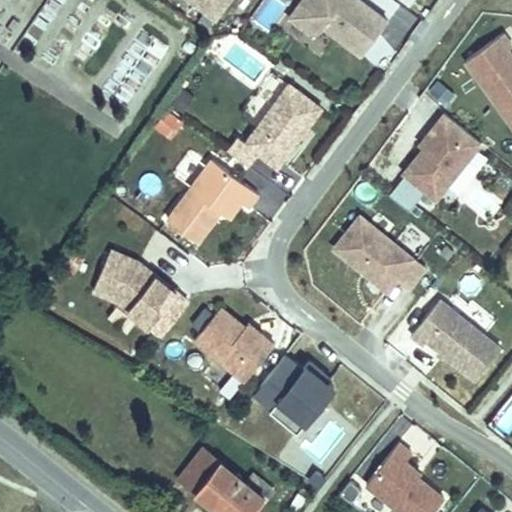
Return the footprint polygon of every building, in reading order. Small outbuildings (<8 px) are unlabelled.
[(177,0),(208,22),(223,0),(177,0)] [(383,20),(356,0),(304,0),(305,4),(295,4),(285,18),(304,32),(316,30),(319,26),(357,54),(383,20)] [(511,61),(501,47),(505,44),(496,31),(459,59),(509,126),(511,124),(511,61)] [(436,78),(428,90),(447,102),(455,90),(436,78)] [(220,148),(241,163),(252,149),(271,163),(314,104),(282,80),(271,95),(251,122),(239,139),(231,133),(220,148)] [(251,122),(271,95),(259,86),(239,113),(251,122)] [(186,116),(196,100),(184,93),(174,109),(186,116)] [(432,197),(477,140),(440,111),(430,124),(434,127),(419,147),(399,171),(432,197)] [(174,143),(185,128),(170,116),(159,132),(174,143)] [(419,147),(434,127),(430,124),(414,143),(419,147)] [(254,191),(208,157),(163,218),(193,240),(216,209),(219,212),(231,195),(237,199),(244,204),(254,191)] [(225,216),(237,199),(231,195),(219,212),(225,216)] [(422,266),(356,213),(330,246),(383,288),(393,277),(405,287),(422,266)] [(504,246),(511,234),(511,228),(499,220),(489,236),(504,246)] [(173,290),(149,271),(146,275),(134,266),(136,261),(107,249),(91,288),(114,298),(147,324),(173,290)] [(149,271),(136,261),(134,266),(146,275),(149,271)] [(473,377),(498,345),(436,296),(408,332),(420,342),(423,338),(473,377)] [(271,341),(259,331),(255,335),(217,305),(191,337),(242,378),(271,341)] [(331,384),(319,375),(321,371),(306,359),(299,367),(281,353),(248,394),(267,409),(273,402),(300,423),(331,384)] [(300,423),(273,402),(267,409),(264,413),(291,434),(300,423)] [(335,467),(359,429),(321,405),(297,444),(335,467)] [(414,474),(417,471),(401,458),(408,450),(395,439),(362,480),(402,511),(426,511),(440,495),(414,474)] [(204,449),(181,479),(223,511),(255,511),(267,498),(248,483),(204,449)] [(248,483),(267,498),(270,499),(279,488),(258,472),(248,483)] [(376,511),(385,511),(391,505),(374,492),(365,503),(376,511)]
